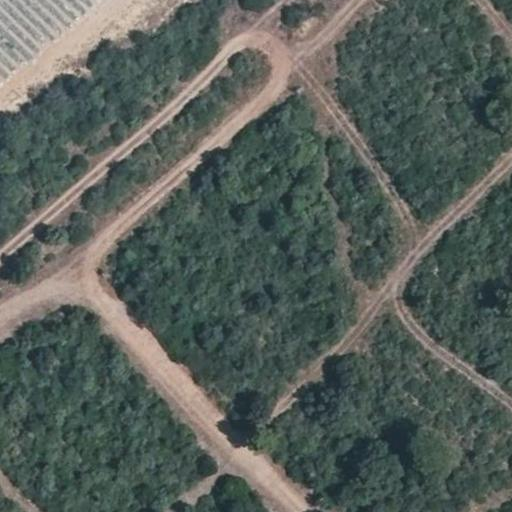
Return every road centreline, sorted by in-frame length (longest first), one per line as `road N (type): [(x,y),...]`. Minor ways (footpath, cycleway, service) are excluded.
road 1 (track): [(300,511),(74,282),(26,291),(0,315)]
road 2 (track): [(74,282),(361,0)]
